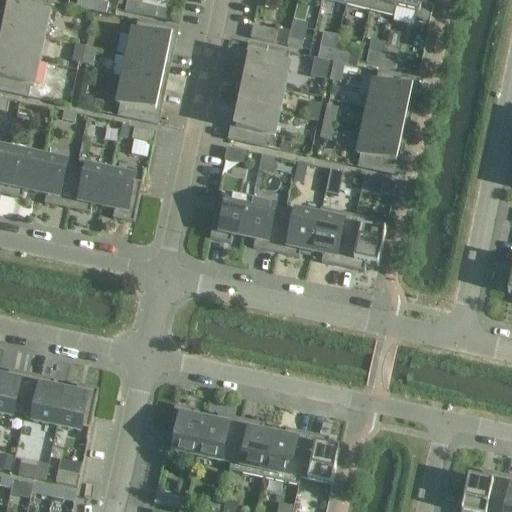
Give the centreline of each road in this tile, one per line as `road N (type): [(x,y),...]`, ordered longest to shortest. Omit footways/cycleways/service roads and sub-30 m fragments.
road 1 (residential): [(443,421),(145,358)]
road 2 (tertiary): [(162,277),(457,341)]
road 3 (residential): [(162,277),(220,0)]
road 4 (unclassified): [(457,341),(511,83)]
road 5 (residential): [(162,277),(0,242)]
road 6 (tertiary): [(112,511),(145,358)]
road 7 (residential): [(0,326),(145,358)]
